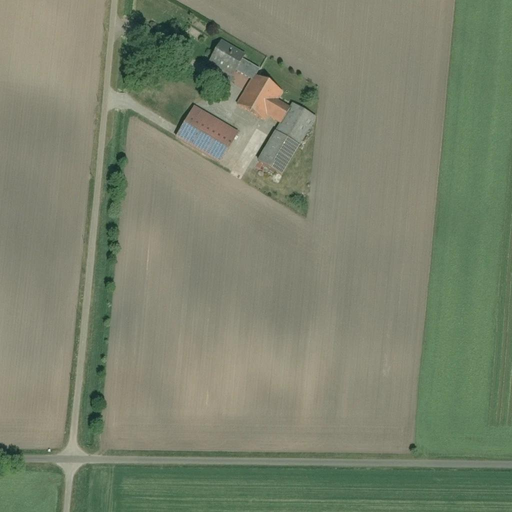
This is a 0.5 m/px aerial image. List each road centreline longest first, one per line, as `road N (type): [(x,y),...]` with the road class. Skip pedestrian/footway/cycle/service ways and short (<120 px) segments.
road 1 (unclassified): [(74,460),(122,0)]
road 2 (unclassified): [(74,460),(511,465)]
